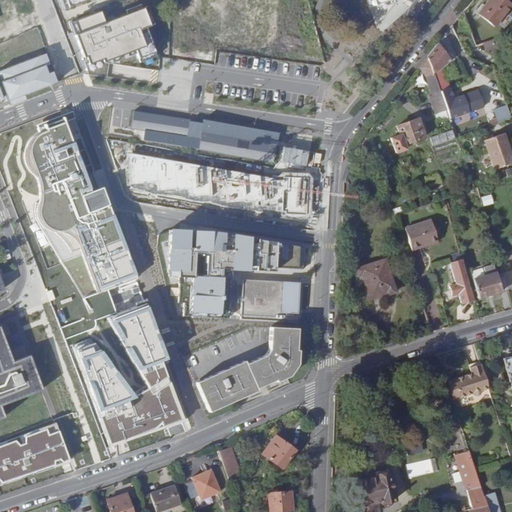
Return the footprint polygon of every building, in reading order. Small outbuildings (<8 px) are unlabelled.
[(58,0),(63,11),(91,0),(58,0)] [(227,0),(227,47),(262,48),(262,0),(227,0)] [(505,0),(488,0),(478,13),(495,26),(511,4),(505,0)] [(99,10),(69,22),(88,68),(135,49),(139,61),(156,54),(146,28),(152,25),(145,6),(104,22),(99,10)] [(451,60),(438,43),(426,57),(433,75),(451,60)] [(45,53),(0,69),(0,86),(5,101),(56,82),(45,53)] [(433,75),(426,57),(419,67),(426,79),(432,94),(429,96),(436,114),(446,111),(440,96),(434,79),(433,75)] [(446,75),(434,79),(440,96),(446,111),(446,112),(452,128),(456,139),(511,119),(507,107),(483,114),(477,94),(462,98),(460,91),(451,93),(446,75)] [(276,134),(132,110),(128,136),(271,163),(276,134)] [(94,192),(64,115),(37,125),(40,133),(32,138),(26,155),(31,170),(40,176),(42,198),(37,210),(36,219),(85,298),(110,291),(119,314),(108,317),(149,387),(138,394),(92,339),(73,345),(109,446),(185,419),(163,361),(104,188),(94,192)] [(390,138),(395,153),(405,149),(404,145),(424,138),(417,118),(396,126),(398,134),(390,138)] [(430,146),(453,139),(450,130),(427,137),(430,146)] [(511,159),(503,134),(486,141),(497,169),(511,163),(511,159)] [(283,178),(128,153),(131,189),(281,213),(308,214),(309,178),(283,178)] [(482,207),(492,204),(489,195),(479,198),(482,207)] [(411,252),(420,249),(418,245),(436,240),(431,221),(404,230),(411,252)] [(227,233),(171,230),(168,276),(180,277),(178,302),(183,303),(182,316),(228,320),(230,267),(303,269),(304,248),(227,233)] [(418,245),(420,249),(437,243),(436,240),(418,245)] [(461,260),(460,253),(453,255),(454,262),(461,260)] [(368,297),(393,289),(384,260),(355,270),(357,275),(361,274),(368,297)] [(454,262),(449,264),(460,304),(473,300),(461,260),(454,262)] [(511,261),(501,265),(508,290),(511,288),(511,261)] [(501,265),(500,263),(493,265),(501,292),(508,290),(501,265)] [(501,292),(493,265),(483,268),(485,276),(473,280),(478,298),(501,292)] [(51,280),(56,294),(68,290),(63,276),(51,280)] [(291,282),(240,280),(239,319),(296,321),(297,289),(291,289),(291,282)] [(368,297),(370,301),(394,293),(393,289),(368,297)] [(23,316),(24,324),(31,324),(31,327),(41,326),(39,315),(23,316)] [(0,418),(2,418),(0,411),(0,404),(40,390),(22,344),(6,350),(2,339),(10,336),(5,322),(0,324),(0,418)] [(48,325),(32,330),(45,371),(61,366),(48,325)] [(206,407),(207,410),(286,376),(295,364),(297,329),(269,327),(268,350),(264,357),(243,366),(243,365),(195,385),(204,407),(206,407)] [(511,355),(502,358),(509,382),(510,382),(511,381),(511,355)] [(489,388),(482,364),(470,367),(472,373),(472,375),(467,376),(466,375),(453,379),(459,397),(472,393),(475,395),(480,394),(482,390),(489,388)] [(63,372),(48,377),(51,385),(66,380),(63,372)] [(453,379),(447,381),(452,399),(459,397),(453,379)] [(0,441),(0,485),(69,462),(55,422),(0,441)] [(262,454),(282,467),(295,449),(275,436),(262,454)] [(230,449),(219,453),(231,484),(243,483),(230,449)] [(469,510),(486,507),(483,496),(474,468),(469,450),(455,455),(466,490),(469,510)] [(405,464),(407,478),(436,472),(433,459),(405,464)] [(386,468),(374,471),(375,475),(374,475),(375,477),(355,481),(361,505),(362,505),(363,511),(374,511),(372,504),(378,502),(377,500),(381,499),(381,501),(394,498),(388,472),(387,472),(386,468)] [(192,479),(198,495),(200,499),(219,492),(209,470),(191,477),(192,479)] [(190,498),(198,495),(192,479),(184,483),(190,498)] [(149,494),(155,511),(156,511),(180,504),(174,485),(149,494)] [(268,492),(269,511),(292,510),(290,490),(268,492)] [(486,507),(488,511),(499,511),(493,492),(483,496),(486,507)] [(106,501),(110,511),(132,511),(126,494),(106,501)]
